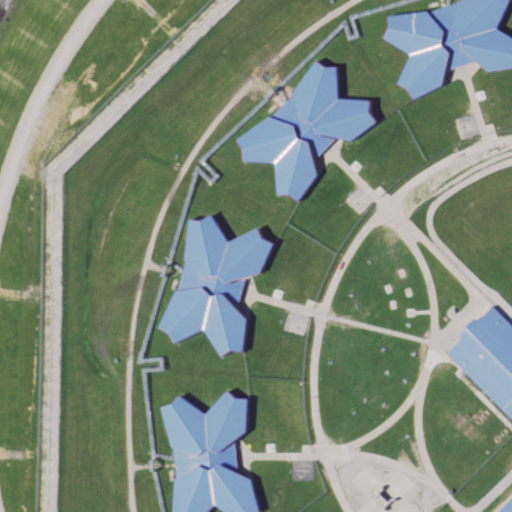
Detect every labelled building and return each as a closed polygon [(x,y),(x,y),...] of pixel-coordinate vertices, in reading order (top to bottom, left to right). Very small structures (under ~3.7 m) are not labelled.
[(413,97),(409,86),(398,81),(413,54),(384,37),(391,26),(390,15),(432,10),(460,2),(464,0),(511,0),(511,2),(500,27),(511,34),(511,67),(489,71),(478,60),(464,64),(448,69),(444,83),(413,97)] [(295,199),(286,192),(274,192),(274,162),(241,160),(242,147),(236,138),(271,114),(293,94),(318,60),(326,66),(339,66),(339,98),(370,100),(369,112),(376,122),(350,141),(335,137),(325,147),(313,159),(315,173),(295,199)] [(240,351),(228,349),(218,355),(203,328),(174,343),(168,332),(159,327),(177,288),(186,260),(191,218),(202,220),(213,214),(228,241),(256,227),(262,238),(273,244),(259,274),(244,277),(240,291),(235,307),(245,318),(240,351)] [(511,416),(450,354),(465,339),(460,334),(475,319),(478,325),(495,308),(511,325),(511,416)] [(257,511),(223,511),(214,504),(206,511),(172,511),(175,476),(173,447),(163,406),(173,404),(181,394),(206,414),(227,391),(236,399),(248,400),(246,433),(234,442),(235,456),(237,472),(249,480),(257,511)] [(495,511),(511,495),(511,511),(495,511)]
